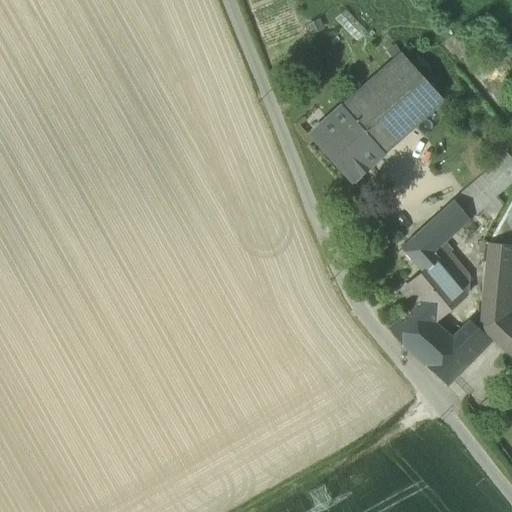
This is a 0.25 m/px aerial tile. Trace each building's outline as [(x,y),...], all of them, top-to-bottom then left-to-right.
[(366,32),(345,10),(335,21),(356,42),(366,32)] [(320,19),(306,26),(311,36),(325,30),(320,19)] [(343,108),(383,153),(442,100),(402,55),(343,108)] [(312,134),(353,180),(384,153),(383,153),(343,108),(343,107),(312,134)] [(511,159),(508,155),(454,202),(469,220),(483,208),(493,221),(502,207),(494,198),(511,182),(511,159)] [(453,234),(454,233),(469,220),(454,202),(437,216),(453,234)] [(511,203),(511,204),(489,244),(511,246),(511,245),(511,203)] [(443,243),(453,234),(437,216),(427,225),(443,243)] [(451,251),(443,243),(427,225),(417,234),(440,261),(450,252),(451,251)] [(401,289),(416,306),(449,273),(440,261),(417,234),(402,247),(423,270),(401,289)] [(479,328),(492,341),(509,319),(505,315),(511,246),(489,244),(487,243),(479,328)] [(449,273),(460,264),(450,252),(440,261),(449,273)] [(449,273),(461,288),(470,281),(470,276),(460,264),(449,273)] [(449,273),(416,306),(430,323),(455,303),(466,294),(461,288),(449,273)] [(404,344),(427,367),(470,323),(455,303),(430,323),(404,344)] [(404,344),(430,323),(416,306),(390,327),(404,344)] [(492,341),(503,351),(511,338),(511,321),(509,319),(492,341)] [(490,341),(470,323),(427,367),(447,386),(490,341)] [(511,338),(503,351),(511,359),(511,338)] [(481,404),(495,423),(504,417),(490,397),(481,404)]
